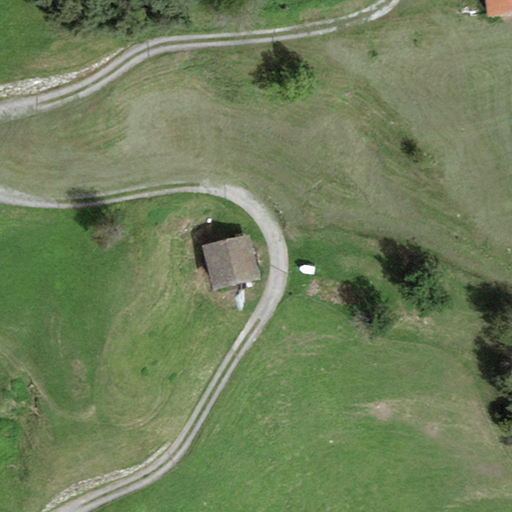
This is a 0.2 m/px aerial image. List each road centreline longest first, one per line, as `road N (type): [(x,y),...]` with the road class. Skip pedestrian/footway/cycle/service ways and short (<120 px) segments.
road 1 (track): [(73,511),(173,465),(287,284),(286,243),(239,194),(198,188),(74,204),(0,196)]
road 2 (track): [(0,114),(76,93),(164,44),(294,32),(377,13),(394,0)]
